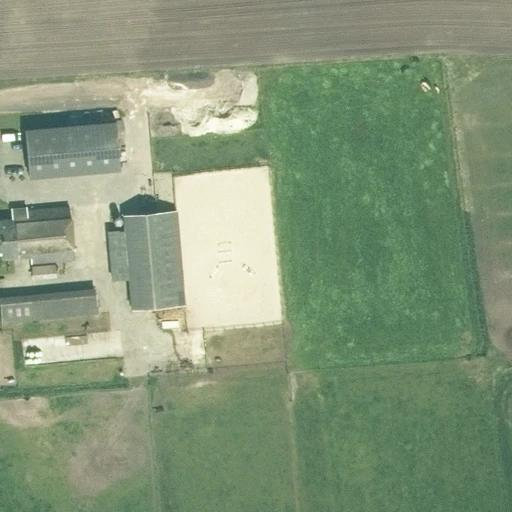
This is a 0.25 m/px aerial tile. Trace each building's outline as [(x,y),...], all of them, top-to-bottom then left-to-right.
[(23,130),(25,164),(119,158),(116,121),(54,125),(54,128),(23,130)] [(25,212),(10,213),(11,219),(0,219),(0,258),(29,256),(30,263),(73,260),(68,206),(25,210),(25,212)] [(177,210),(122,215),(130,310),(185,305),(177,210)] [(96,314),(94,288),(0,296),(0,318),(0,323),(32,320),(96,314)] [(125,350),(125,330),(91,330),(90,350),(125,350)]
